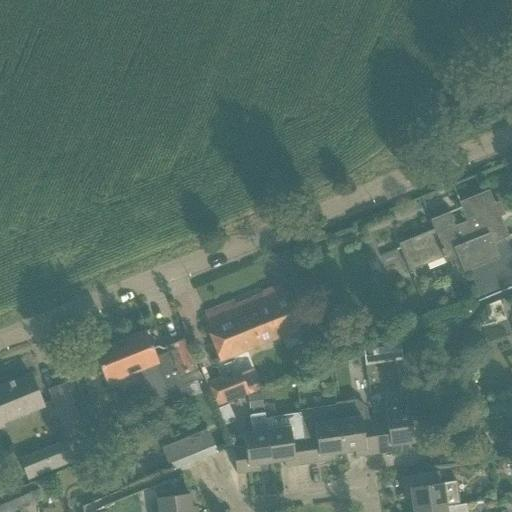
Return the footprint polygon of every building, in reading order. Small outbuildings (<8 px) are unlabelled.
[(432,231),(396,245),(408,272),(442,258),(445,264),(457,258),(463,273),(467,272),(479,301),(511,286),(511,260),(503,239),(508,237),(500,217),(504,215),(498,202),(494,204),(488,191),(458,203),(466,222),(453,227),(447,213),(428,221),(432,231)] [(303,260),(299,248),(286,252),(291,265),(303,260)] [(206,328),(213,347),(219,362),(297,330),(279,285),(260,293),(265,304),(239,315),(233,301),(203,313),(209,327),(206,328)] [(480,326),(480,327),(505,320),(498,301),(487,305),(489,314),(480,326)] [(176,378),(166,353),(155,357),(145,330),(93,351),(107,386),(139,372),(152,405),(169,398),(173,408),(190,401),(184,385),(199,380),(194,370),(176,378)] [(402,360),(401,351),(399,335),(362,349),(365,367),(402,362),(402,360)] [(182,340),(164,348),(166,353),(176,378),(194,370),(182,340)] [(0,388),(0,426),(1,426),(0,423),(41,407),(37,395),(30,376),(28,377),(28,378),(13,384),(12,381),(8,383),(9,385),(0,388)] [(224,388),(220,377),(207,382),(217,407),(248,394),(243,380),(224,388)] [(63,384),(48,390),(66,434),(80,428),(63,384)] [(262,408),(260,395),(246,397),(248,410),(262,408)] [(333,403),(334,405),(335,405),(342,453),(354,451),(355,457),(377,454),(371,418),(367,419),(366,408),(355,400),(333,403)] [(298,410),(301,427),(302,427),(307,464),(330,461),(329,455),(342,453),(335,405),(334,405),(298,410)] [(384,416),(371,418),(377,454),(401,451),(400,445),(413,443),(409,410),(384,414),(384,416)] [(244,447),(232,449),(236,474),(259,471),(258,465),(270,463),(263,419),(263,413),(248,415),(250,432),(242,434),(244,447)] [(288,416),(263,419),(270,463),(283,462),(284,468),(307,464),(302,427),(301,427),(290,429),(288,416)] [(207,425),(161,443),(168,460),(214,442),(207,425)] [(72,439),(56,446),(65,465),(80,459),(72,439)] [(411,499),(412,511),(458,504),(455,482),(438,484),(437,472),(401,477),(405,500),(411,499)] [(38,489),(14,499),(19,509),(40,501),(38,489)] [(189,494),(156,499),(158,511),(196,511),(196,507),(191,508),(189,494)] [(0,511),(12,511),(19,509),(14,499),(0,504),(0,511)]
